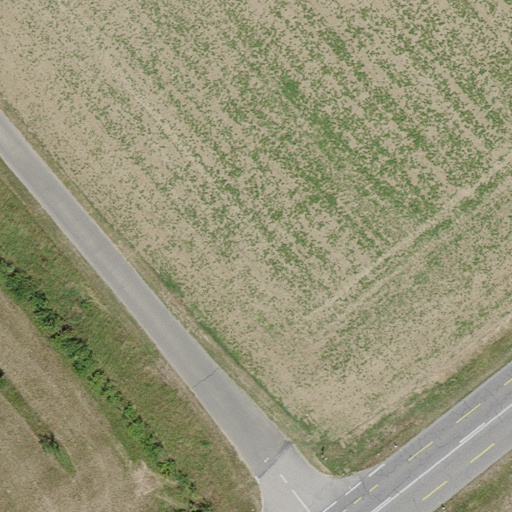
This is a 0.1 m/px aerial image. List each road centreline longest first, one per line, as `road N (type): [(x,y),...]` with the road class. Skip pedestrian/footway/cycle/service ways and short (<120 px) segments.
road 1 (track): [(320,511),(0,131)]
road 2 (secondary): [(511,408),(384,511)]
